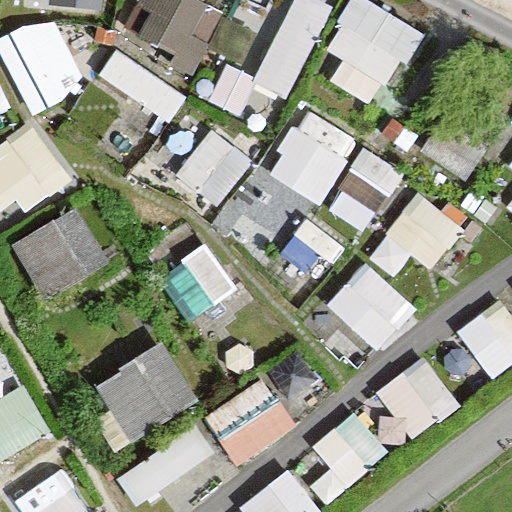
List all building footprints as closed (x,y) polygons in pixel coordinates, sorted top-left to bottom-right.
[(146,0),(134,26),(199,57),(227,1),(224,0),(146,0)] [(295,92),(327,0),(286,0),(259,79),(295,92)] [(341,43),(334,78),(396,89),(412,0),(343,0),(336,42),(341,43)] [(0,28),(0,37),(34,102),(90,73),(52,2),(0,28)] [(120,40),(104,64),(173,109),(188,85),(120,40)] [(232,54),(215,89),(242,102),(259,67),(232,54)] [(0,106),(17,96),(0,65),(0,106)] [(300,100),(273,169),(330,191),(357,122),(300,100)] [(38,110),(0,134),(0,159),(27,202),(76,171),(38,110)] [(423,142),(463,161),(477,132),(437,112),(423,142)] [(220,196),(256,149),(214,117),(178,165),(220,196)] [(368,137),(342,179),(382,204),(408,162),(368,137)] [(421,181),(387,227),(433,262),(467,216),(421,181)] [(308,279),(340,231),(308,210),(276,258),(308,279)] [(102,261),(75,215),(21,246),(48,293),(102,261)] [(328,295),(381,340),(420,295),(366,250),(328,295)] [(495,366),(511,353),(511,299),(502,286),(459,319),(495,366)] [(381,380),(417,427),(463,393),(426,345),(381,380)] [(192,400),(160,351),(102,389),(133,438),(192,400)] [(239,454),(301,417),(270,366),(208,403),(239,454)] [(29,375),(0,388),(0,449),(53,426),(29,375)] [(359,400),(311,433),(342,479),(390,446),(359,400)] [(200,414),(118,461),(135,491),(217,443),(200,414)] [(34,511),(72,511),(96,495),(66,453),(17,488),(34,511)] [(224,511),(308,511),(324,501),(294,461),(224,511)]
